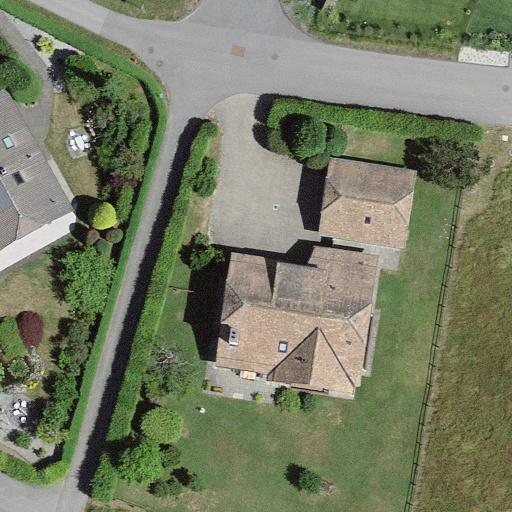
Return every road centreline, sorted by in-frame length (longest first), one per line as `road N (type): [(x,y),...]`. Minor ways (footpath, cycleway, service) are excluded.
road 1 (residential): [(72,511),(205,80)]
road 2 (residential): [(205,80),(367,112),(511,129)]
road 3 (residential): [(14,0),(205,80)]
